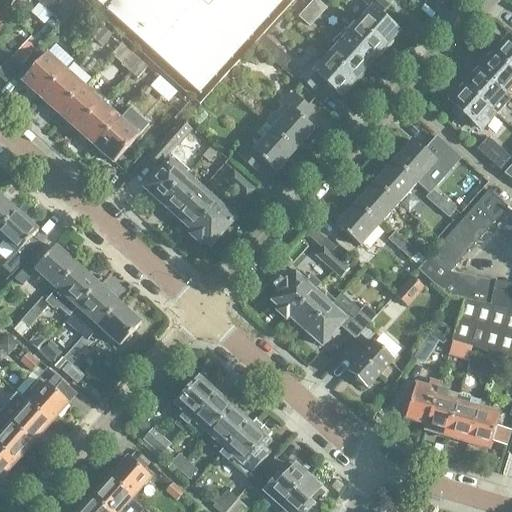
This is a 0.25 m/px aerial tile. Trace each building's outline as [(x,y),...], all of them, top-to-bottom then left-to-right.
[(51,0),(34,0),(61,24),(81,0),(61,0),(57,5),(51,0)] [(93,0),(199,95),(285,0),(93,0)] [(319,19),(327,10),(316,0),(314,0),(307,8),(319,19)] [(365,16),(357,25),(384,49),(399,32),(380,16),(389,6),(381,0),(360,0),(367,5),(361,12),(365,16)] [(44,25),(52,17),(39,5),(31,14),(44,25)] [(319,19),(307,8),(298,18),(310,29),(319,19)] [(384,49),(357,25),(350,33),(345,30),(339,37),(370,65),(384,49)] [(101,48),(112,36),(104,29),(94,41),(101,48)] [(279,45),(265,32),(253,45),(283,72),(291,62),(276,48),(279,45)] [(508,39),(502,45),(500,44),(492,54),(493,55),(511,72),(511,35),(509,34),(506,37),(508,39)] [(34,36),(14,54),(29,70),(45,55),(39,48),(42,45),(34,36)] [(370,65),(339,37),(333,44),(337,48),(329,57),(356,81),(370,65)] [(511,72),(493,55),(492,54),(483,63),(485,65),(479,71),(510,99),(511,97),(511,72)] [(129,74),(140,62),(132,55),(121,67),(129,74)] [(23,82),(42,99),(65,73),(47,56),(23,82)] [(356,81),(329,57),(320,66),(316,62),(300,81),(313,93),(323,81),(341,97),(356,81)] [(0,79),(6,84),(20,69),(9,59),(0,69),(0,79)] [(137,81),(148,68),(140,62),(129,74),(137,81)] [(510,99),(479,71),(474,77),(472,76),(463,85),(465,87),(492,111),(500,102),(504,106),(510,99)] [(65,73),(42,99),(60,116),(83,89),(65,73)] [(177,95),(159,78),(148,91),(166,107),(177,95)] [(492,111),(465,87),(463,85),(455,95),(456,96),(450,103),(449,101),(445,105),(458,117),(461,113),(481,131),(489,123),(485,119),(492,111)] [(83,89),(60,116),(78,132),(101,105),(106,100),(98,93),(94,99),(83,89)] [(291,109),(279,122),(273,117),(266,125),(296,152),(315,131),(304,121),(314,111),(294,94),(285,104),(291,109)] [(153,125),(162,133),(187,105),(178,96),(153,125)] [(101,105),(78,132),(96,148),(120,122),(101,105)] [(120,122),(96,148),(114,165),(138,138),(120,122)] [(148,158),(163,171),(174,159),(180,164),(184,160),(183,153),(177,149),(192,132),(181,122),(148,158)] [(296,152),(266,125),(257,134),(263,140),(252,151),(247,146),(237,157),(256,174),(266,164),(276,173),(296,152)] [(488,139),(477,151),(501,173),(511,161),(488,139)] [(412,142),(393,164),(416,185),(435,163),(412,142)] [(209,164),(218,154),(211,148),(202,158),(209,164)] [(146,190),(162,204),(186,177),(178,171),(182,166),(180,164),(174,159),(163,171),(146,190)] [(416,185),(393,164),(374,184),(398,205),(416,185)] [(245,202),(255,191),(234,172),(224,183),(245,202)] [(189,174),(186,177),(162,204),(177,218),(201,191),(194,185),(197,181),(189,174)] [(398,205),(374,184),(356,205),(379,226),(398,205)] [(201,191),(177,218),(193,232),(217,205),(220,202),(211,194),(208,197),(201,191)] [(449,219),(456,212),(433,191),(426,199),(449,219)] [(450,274),(508,209),(489,192),(443,244),(418,271),(450,300),(463,302),(452,343),(472,349),(482,352),(511,368),(511,286),(451,274),(450,274)] [(0,196),(0,230),(17,212),(0,196)] [(217,205),(193,232),(195,234),(193,237),(201,244),(203,242),(210,248),(238,217),(229,209),(225,213),(217,205)] [(379,226),(356,205),(336,226),(360,247),(379,226)] [(17,212),(0,230),(0,245),(3,242),(17,255),(39,231),(17,212)] [(388,241),(411,261),(420,269),(427,261),(418,253),(395,233),(388,241)] [(35,271),(57,290),(77,267),(56,247),(35,271)] [(349,271),(341,264),(323,247),(315,257),(341,280),(349,271)] [(77,267),(57,290),(45,303),(50,307),(52,310),(59,310),(69,319),(99,286),(77,267)] [(284,314),(290,319),(317,289),(316,288),(313,292),(304,284),(307,280),(299,273),(288,285),(286,282),(276,293),(279,295),(272,303),(279,310),(276,313),(281,318),(284,314)] [(408,309),(425,290),(411,278),(395,297),(408,309)] [(120,305),(99,286),(69,319),(65,323),(83,339),(63,360),(64,361),(58,369),(60,371),(120,305)] [(317,289),(290,319),(305,333),(329,307),(322,300),(325,297),(317,289)] [(0,309),(10,298),(3,292),(0,295),(0,309)] [(42,300),(21,322),(15,317),(8,325),(15,331),(22,323),(29,330),(50,307),(45,303),(42,300)] [(141,324),(120,305),(60,371),(77,386),(84,379),(72,367),(92,345),(88,341),(99,329),(120,347),(141,324)] [(329,307),(305,333),(321,348),(349,317),(340,309),(336,313),(329,307)] [(355,341),(377,317),(365,307),(343,331),(355,341)] [(437,322),(428,336),(443,346),(446,341),(444,339),(450,330),(437,322)] [(7,336),(0,345),(12,353),(18,343),(7,336)] [(38,354),(40,352),(53,364),(62,355),(49,343),(48,343),(40,336),(30,346),(38,354)] [(366,390),(393,361),(374,343),(347,373),(366,390)] [(472,349),(452,343),(448,357),(468,363),(472,349)] [(38,365),(28,355),(20,363),(31,373),(38,365)] [(476,375),(481,359),(471,357),(466,373),(476,375)] [(182,432),(187,426),(215,395),(198,380),(175,406),(172,406),(170,408),(170,411),(180,420),(175,425),(182,432)] [(427,427),(437,391),(439,385),(427,382),(426,388),(417,385),(410,407),(406,405),(403,416),(407,417),(406,420),(427,427)] [(30,395),(25,401),(51,425),(69,405),(47,384),(34,399),(30,395)] [(437,391),(427,427),(425,433),(446,439),(457,404),(445,401),(447,394),(437,391)] [(215,395),(187,426),(194,433),(199,428),(208,436),(231,410),(215,395)] [(11,424),(33,444),(51,425),(25,401),(25,402),(28,405),(11,424)] [(468,408),(457,404),(446,439),(467,445),(480,403),(471,401),(468,408)] [(480,403),(467,445),(489,452),(500,417),(487,413),(489,406),(480,403)] [(231,410),(208,436),(216,444),(212,449),(219,456),(248,424),(231,410)] [(11,424),(0,436),(0,449),(15,464),(33,444),(11,424)] [(248,424),(219,456),(227,462),(231,457),(241,466),(264,439),(248,424)] [(153,430),(143,441),(143,442),(161,458),(171,446),(153,430)] [(0,480),(15,464),(0,449),(0,480)] [(180,473),(188,464),(180,455),(171,465),(180,473)] [(143,471),(128,458),(110,479),(132,498),(151,478),(143,471)] [(180,473),(189,482),(198,472),(188,464),(180,473)] [(264,493),(281,508),(310,476),(300,468),(298,469),(296,467),(294,469),(290,465),(282,474),(278,470),(268,480),(272,484),(264,493)] [(310,476),(281,508),(285,511),(318,511),(317,510),(320,508),(315,504),(323,495),(319,491),(320,489),(318,487),(319,485),(310,476)] [(132,498),(110,479),(92,498),(107,511),(122,511),(121,511),(132,498)] [(176,503),(183,495),(173,485),(165,493),(176,503)] [(216,511),(224,511),(236,500),(227,492),(213,509),(216,511)] [(107,511),(92,498),(80,511),(107,511)] [(245,511),(247,510),(236,500),(224,511),(245,511)]
